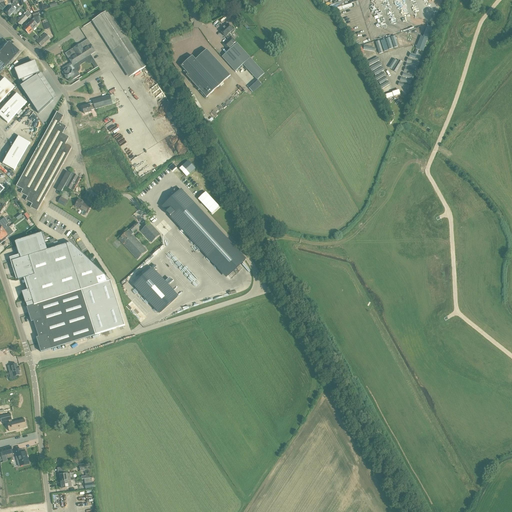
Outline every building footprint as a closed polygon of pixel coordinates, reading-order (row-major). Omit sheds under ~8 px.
[(10,7),(5,12),(7,14),(6,15),(8,17),(9,16),(10,17),(15,11),(17,13),(21,9),(15,3),(13,5),(11,3),(8,4),(7,5),(10,7)] [(109,10),(92,21),(114,55),(118,52),(133,75),(146,67),(109,10)] [(24,14),(16,22),(21,26),(28,18),(24,14)] [(37,25),(40,22),(39,17),(34,18),(32,20),(28,25),(33,30),(37,25)] [(228,23),(219,31),(226,37),(228,39),(223,44),(227,49),(228,49),(229,50),(222,57),(235,72),(243,64),(250,58),(241,47),(237,43),(236,42),(236,41),(229,34),(231,32),(232,33),(234,31),(234,28),(233,26),(231,26),(231,27),(228,23)] [(29,34),(33,30),(28,25),(24,29),(29,34)] [(41,46),(46,42),(42,38),(37,42),(41,46)] [(95,52),(88,40),(65,54),(71,63),(62,68),(64,71),(70,68),(72,72),(76,69),(78,72),(79,72),(79,71),(80,70),(80,69),(80,68),(80,67),(80,66),(86,62),(87,63),(88,63),(89,64),(90,64),(91,64),(92,63),(95,68),(98,66),(91,55),(95,52)] [(9,44),(1,53),(6,57),(15,48),(15,47),(14,48),(9,44)] [(15,48),(6,57),(11,62),(20,52),(19,53),(14,48),(15,48)] [(196,60),(192,56),(181,66),(188,74),(186,75),(206,98),(231,76),(207,50),(196,60)] [(0,61),(6,67),(11,62),(6,57),(1,53),(0,53),(1,54),(0,54),(0,61)] [(257,80),(264,73),(250,58),(243,64),(257,80)] [(35,62),(15,70),(19,81),(22,80),(24,84),(20,86),(38,114),(53,100),(53,99),(37,75),(35,77),(35,75),(39,73),(35,62)] [(64,71),(63,72),(68,79),(71,77),(73,80),(80,75),(78,72),(76,69),(72,72),(70,68),(64,71)] [(5,78),(0,83),(0,103),(15,87),(14,87),(5,78)] [(6,106),(16,115),(27,102),(26,103),(17,94),(17,93),(6,106)] [(110,96),(93,100),(94,105),(90,107),(90,105),(82,107),(84,114),(92,112),(91,110),(116,103),(115,100),(112,101),(110,96)] [(16,115),(6,106),(0,111),(0,113),(9,121),(7,123),(8,123),(16,115)] [(50,124),(16,186),(20,188),(23,190),(21,193),(28,197),(26,200),(32,204),(30,208),(37,211),(72,148),(65,144),(69,137),(66,135),(63,134),(66,127),(62,124),(60,123),(64,116),(57,112),(50,124)] [(14,171),(30,143),(30,142),(30,143),(19,137),(19,136),(3,164),(4,163),(15,169),(14,171)] [(80,178),(72,173),(64,186),(73,191),(80,178)] [(173,198),(163,206),(168,211),(167,212),(171,216),(172,215),(213,260),(230,243),(181,190),(178,192),(173,198)] [(206,192),(198,199),(212,214),(219,207),(206,192)] [(61,197),(58,202),(58,203),(65,207),(68,201),(61,197)] [(79,199),(75,207),(83,211),(82,213),(82,215),(84,216),(85,215),(86,213),(87,213),(91,206),(91,205),(92,203),(88,201),(87,203),(79,199)] [(9,223),(5,218),(0,221),(0,222),(2,225),(0,226),(0,233),(4,230),(4,231),(8,228),(8,227),(8,228),(6,225),(9,223)] [(128,230),(132,234),(134,233),(133,232),(140,226),(137,222),(128,230)] [(141,231),(151,242),(160,235),(150,223),(141,231)] [(4,230),(0,233),(0,238),(1,240),(5,236),(5,237),(9,234),(7,232),(6,233),(4,231),(4,230)] [(147,251),(132,234),(128,230),(118,239),(137,260),(147,251)] [(18,280),(24,278),(28,290),(22,292),(25,303),(26,303),(28,307),(111,281),(70,243),(48,250),(42,233),(17,241),(15,242),(19,255),(11,258),(18,279),(18,280)] [(246,261),(230,243),(213,260),(228,277),(246,261)] [(152,268),(134,285),(160,313),(178,297),(152,268)] [(77,292),(27,308),(32,322),(34,321),(39,337),(37,338),(41,352),(95,335),(125,326),(111,281),(81,291),(77,292)] [(8,367),(9,370),(12,380),(17,379),(16,376),(20,374),(19,371),(20,370),(19,366),(17,367),(17,364),(8,367)] [(11,414),(0,416),(1,422),(9,421),(12,420),(11,414)] [(9,423),(7,423),(7,424),(11,423),(11,427),(11,428),(12,428),(12,430),(9,431),(16,430),(23,428),(27,427),(25,419),(12,422),(12,420),(9,421),(9,423)] [(11,447),(0,450),(2,456),(13,453),(11,447)] [(21,449),(14,451),(17,460),(18,460),(19,466),(29,464),(25,452),(22,453),(21,449)] [(60,475),(61,482),(71,481),(74,480),(74,477),(71,478),(71,473),(68,474),(60,475)] [(62,489),(70,488),(72,487),(71,481),(61,482),(62,489)]
